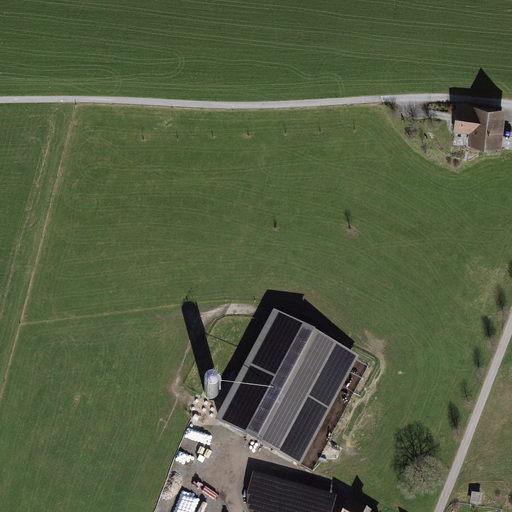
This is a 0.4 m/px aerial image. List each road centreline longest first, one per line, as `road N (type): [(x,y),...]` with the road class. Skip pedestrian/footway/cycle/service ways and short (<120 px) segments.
road 1 (track): [(511,106),(0,100)]
road 2 (unclassified): [(511,321),(440,511)]
